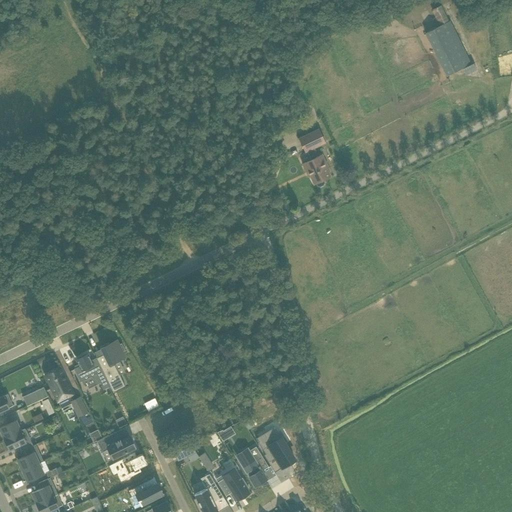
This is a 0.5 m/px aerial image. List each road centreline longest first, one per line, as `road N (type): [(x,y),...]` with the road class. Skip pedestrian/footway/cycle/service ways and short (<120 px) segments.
road 1 (residential): [(0,359),(263,232)]
road 2 (unclassified): [(263,232),(314,457),(341,511)]
